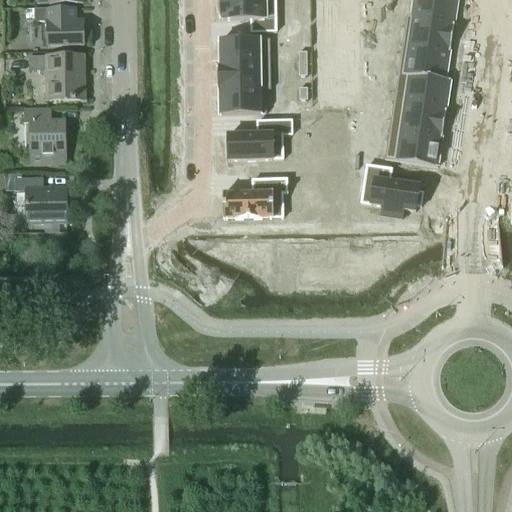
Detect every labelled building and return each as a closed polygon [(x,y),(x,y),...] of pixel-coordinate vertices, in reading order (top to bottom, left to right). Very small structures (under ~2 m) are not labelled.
[(274,0),(219,0),(220,23),(250,23),(250,36),(275,35),(274,0)] [(379,0),(366,0),(367,12),(367,13),(377,15),(379,0)] [(405,18),(405,19),(453,26),(457,0),(412,0),(410,19),(405,18)] [(65,11),(33,11),(33,24),(46,24),(47,49),(83,48),(82,22),(75,22),(74,10),(65,11)] [(367,13),(365,23),(375,25),(377,15),(367,13)] [(405,19),(401,47),(449,55),(453,26),(405,19)] [(309,29),(285,29),(285,41),(309,41),(309,29)] [(268,43),(218,44),(219,69),(269,68),(268,43)] [(401,47),(397,76),(449,84),(450,83),(445,82),(449,55),(401,47)] [(306,55),(297,55),(298,67),(306,67),(306,55)] [(83,58),(28,59),(28,74),(45,74),(46,104),(84,103),(83,58)] [(306,67),(298,67),(298,79),(306,79),(306,67)] [(269,68),(219,69),(219,93),(269,92),(269,68)] [(397,76),(392,104),(445,112),(449,84),(397,76)] [(306,91),(298,91),(298,103),(307,103),(306,91)] [(269,92),(219,93),(220,118),(265,117),(265,93),(269,93),(269,92)] [(392,104),(388,133),(441,141),(445,112),(392,104)] [(49,113),(24,113),(24,153),(29,153),(29,167),(65,166),(64,153),(64,125),(49,125),(49,113)] [(355,115),(353,124),(365,126),(367,115),(355,115)] [(256,138),(226,138),(227,164),(281,163),(281,139),(291,138),(291,124),(256,125),(256,138)] [(388,133),(384,162),(436,170),(441,141),(388,133)] [(366,169),(360,207),(381,210),(380,219),(401,222),(402,213),(414,215),(415,209),(420,210),(422,196),(417,195),(418,189),(389,185),(391,172),(366,169)] [(324,177),(308,177),(308,190),(324,190),(324,177)] [(42,181),(14,181),(14,195),(25,194),(26,225),(66,225),(65,193),(42,193),(42,181)] [(251,196),(221,197),(222,223),(282,222),(281,197),(286,197),(286,183),(251,183),(251,196)] [(344,197),(326,195),(327,228),(339,228),(344,197)]
